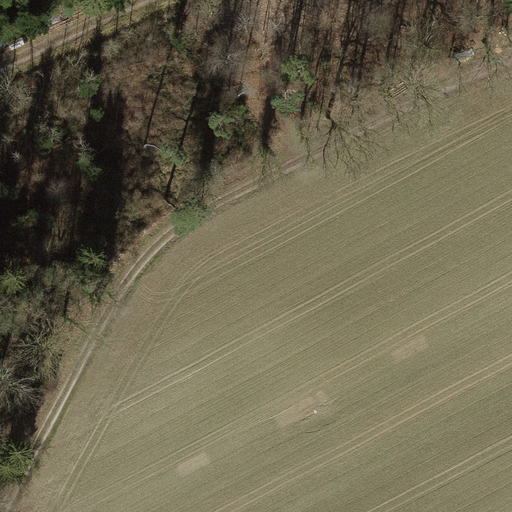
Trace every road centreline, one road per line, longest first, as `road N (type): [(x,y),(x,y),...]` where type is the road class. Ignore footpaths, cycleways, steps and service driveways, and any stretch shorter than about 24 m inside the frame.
road 1 (track): [(4,511),(146,257),(229,172),(329,105),(427,68),(511,52)]
road 2 (track): [(0,72),(157,0)]
